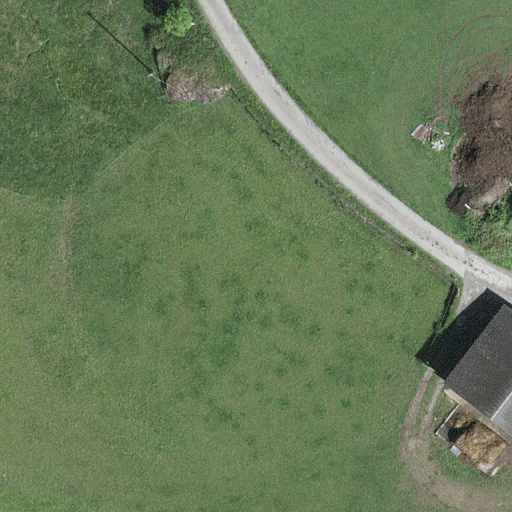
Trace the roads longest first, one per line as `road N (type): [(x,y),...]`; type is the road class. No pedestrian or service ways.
road 1 (track): [(484,276),(422,402),(417,447),(338,478),(150,509),(0,497)]
road 2 (track): [(210,0),(278,103),(384,203),(484,276),(511,287)]
